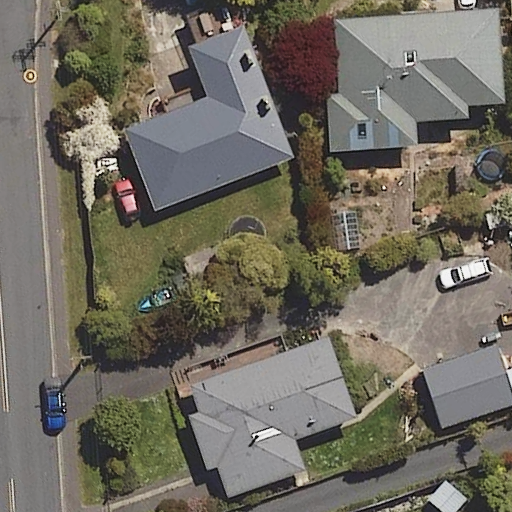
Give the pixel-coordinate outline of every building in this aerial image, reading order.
[(500,103),(495,11),(331,21),(335,94),(324,94),(328,151),(414,146),(412,122),(464,119),(464,105),(500,103)] [(241,28),(187,48),(206,99),(123,130),(153,209),(290,158),(241,28)] [(357,210),(329,213),(333,252),(361,249),(357,210)] [(354,419),(325,338),(181,388),(219,500),(303,470),(292,440),(354,419)] [(511,403),(494,347),(422,371),(440,426),(511,403)] [(456,511),(468,500),(445,478),(423,501),(434,511),(456,511)]
